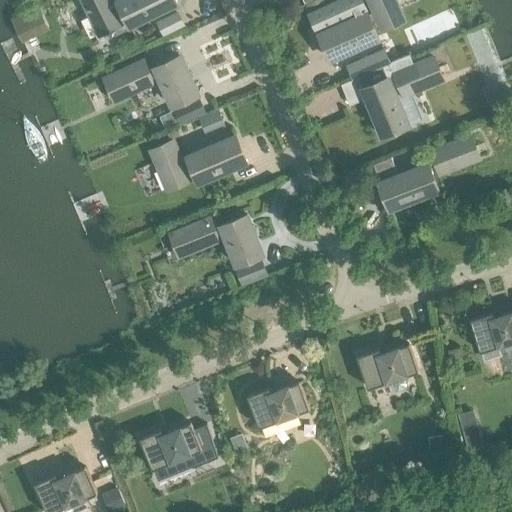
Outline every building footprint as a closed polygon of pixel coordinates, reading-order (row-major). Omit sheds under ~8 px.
[(129,26),(176,3),(174,0),(117,0),(117,1),(118,3),(111,6),(107,0),(83,0),(100,34),(120,24),(114,14),(121,10),(129,26)] [(383,30),(403,21),(393,0),(369,0),(374,11),(367,15),(360,0),(340,0),(310,14),(317,30),(318,30),(319,33),(318,34),(330,60),(378,38),(371,22),(378,19),(383,30)] [(177,12),(156,22),(163,36),(184,26),(177,12)] [(136,39),(122,45),(126,54),(140,48),(136,39)] [(359,76),(390,62),(384,49),(347,65),(353,79),(359,76)] [(403,95),(442,78),(433,58),(414,66),(409,55),(390,62),(359,76),(367,96),(365,97),(382,136),(408,125),(395,95),(402,93),(403,95)] [(158,76),(172,106),(197,94),(180,56),(154,67),(155,69),(148,72),(143,62),(105,79),(114,99),(153,81),(152,80),(158,76)] [(193,102),(174,110),(179,121),(198,113),(193,102)] [(218,110),(199,118),(205,132),(224,124),(218,110)] [(198,182),(246,162),(235,136),(187,156),(188,158),(180,161),(172,141),(152,150),(168,189),(188,180),(184,169),(191,166),(198,182)] [(439,172),(479,157),(471,136),(431,152),(435,163),(428,166),(427,163),(398,175),(380,182),(379,182),(389,209),(438,190),(431,173),(438,171),(439,172)] [(391,158),(373,165),(380,182),(398,175),(391,158)] [(224,234),(236,265),(262,254),(246,215),(220,225),(221,227),(214,229),(210,219),(170,234),(178,255),(218,239),(217,237),(224,234)] [(260,258),(236,268),(242,285),(267,275),(260,258)] [(511,313),(511,314),(510,311),(498,315),(499,316),(494,318),(492,312),(470,319),(479,351),(482,351),(484,360),(499,355),(497,346),(502,345),(501,343),(511,339),(511,313)] [(404,376),(418,371),(409,345),(398,350),(397,347),(385,351),(386,352),(381,354),(379,348),(356,355),(367,388),(390,380),(391,383),(393,386),(396,386),(402,384),(404,382),(405,379),(404,376)] [(295,414),(309,408),(300,383),(288,388),(287,385),(275,389),(276,391),(271,393),(269,387),(247,395),(259,427),(281,419),(280,417),(294,412),(295,414)] [(193,468),(218,458),(206,424),(193,429),(191,424),(180,429),(179,426),(167,431),(168,433),(163,435),(161,429),(139,437),(152,469),(172,461),(177,473),(192,467),(193,468)] [(478,428),(463,432),(469,456),(484,452),(478,428)] [(242,434),(229,438),(234,452),(247,448),(242,434)] [(442,435),(428,438),(430,451),(445,448),(442,435)] [(83,499),(97,493),(86,468),(74,473),(73,471),(62,476),(63,477),(58,480),(55,474),(34,483),(46,511),(53,511),(69,505),(68,504),(82,497),(83,499)] [(117,488),(102,495),(109,511),(114,511),(126,507),(117,488)]
